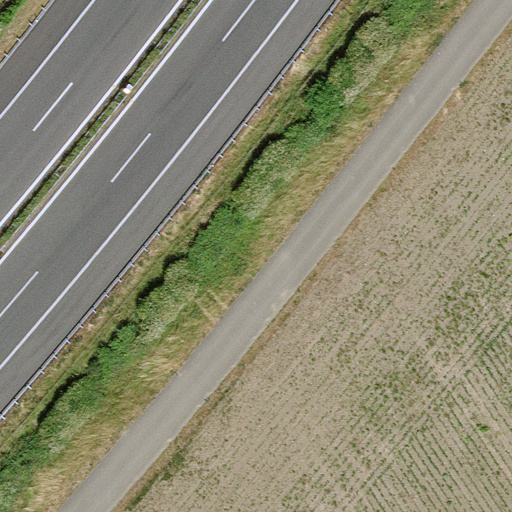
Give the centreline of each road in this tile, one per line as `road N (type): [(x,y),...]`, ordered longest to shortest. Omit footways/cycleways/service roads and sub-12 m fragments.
road 1 (track): [(89,511),(500,0)]
road 2 (motorway): [(0,316),(255,0)]
road 3 (motorway): [(136,0),(0,170)]
